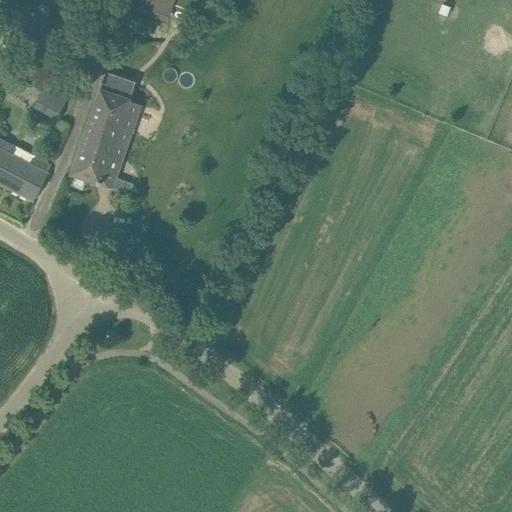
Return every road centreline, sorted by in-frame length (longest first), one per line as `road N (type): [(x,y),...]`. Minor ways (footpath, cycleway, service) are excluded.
road 1 (unclassified): [(380,511),(192,345),(92,291)]
road 2 (track): [(24,245),(117,0)]
road 3 (unclassified): [(0,423),(92,291)]
